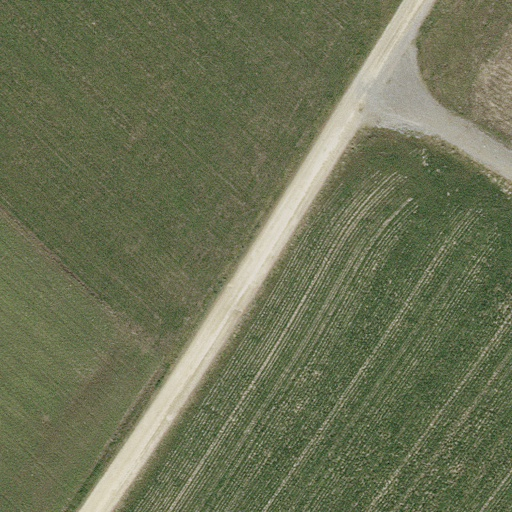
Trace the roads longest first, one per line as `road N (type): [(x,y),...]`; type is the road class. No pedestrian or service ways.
road 1 (track): [(101,511),(424,0)]
road 2 (track): [(511,166),(373,82)]
